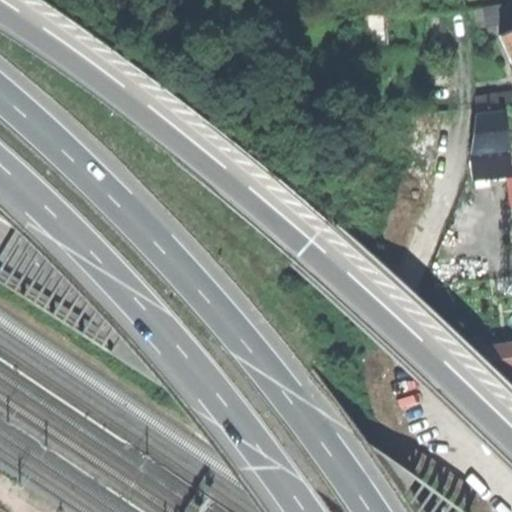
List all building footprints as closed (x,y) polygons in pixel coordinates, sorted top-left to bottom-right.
[(365,0),(366,15),(386,14),(416,12),(414,0),(365,0)] [(511,3),(475,8),(478,28),(511,23),(511,3)] [(388,47),(386,14),(366,15),(368,48),(388,47)] [(511,62),(511,30),(500,36),(511,62)] [(495,94),(498,107),(511,104),(511,96),(511,91),(495,94)] [(476,110),(498,107),(495,94),(474,98),(476,110)] [(470,157),(472,180),(511,175),(507,143),(503,111),(475,115),(470,157)] [(511,341),(458,348),(463,379),(511,372),(511,341)]
